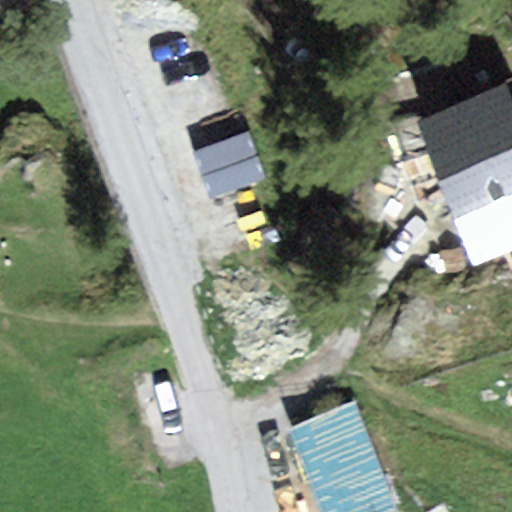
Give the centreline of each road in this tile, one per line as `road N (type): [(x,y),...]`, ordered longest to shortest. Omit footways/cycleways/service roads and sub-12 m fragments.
road 1 (unclassified): [(72,0),(158,228),(235,511)]
road 2 (track): [(219,432),(342,375),(418,249),(359,123),(447,83)]
road 3 (track): [(342,375),(424,423),(511,451)]
